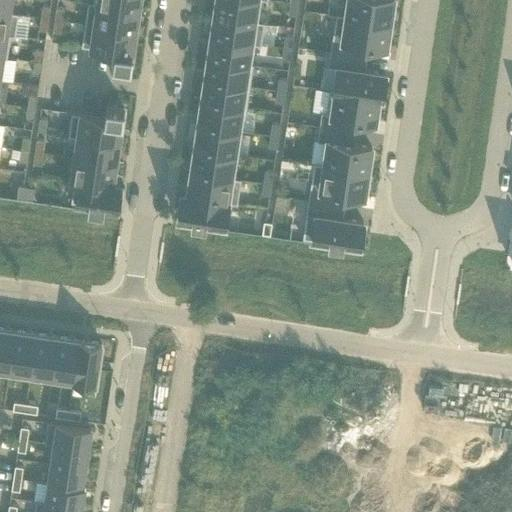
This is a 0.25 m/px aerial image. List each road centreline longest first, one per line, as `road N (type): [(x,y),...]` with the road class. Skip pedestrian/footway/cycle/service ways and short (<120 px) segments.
road 1 (residential): [(129,308),(175,0)]
road 2 (tertiary): [(410,351),(141,310)]
road 3 (residential): [(427,0),(401,198),(429,227)]
road 4 (residential): [(446,230),(473,222),(489,197),(511,45)]
road 5 (residential): [(141,310),(112,511)]
road 6 (tertiary): [(129,308),(0,290)]
road 7 (residential): [(158,511),(176,384)]
road 8 (residential): [(429,227),(410,351)]
road 9 (residential): [(429,354),(446,230)]
